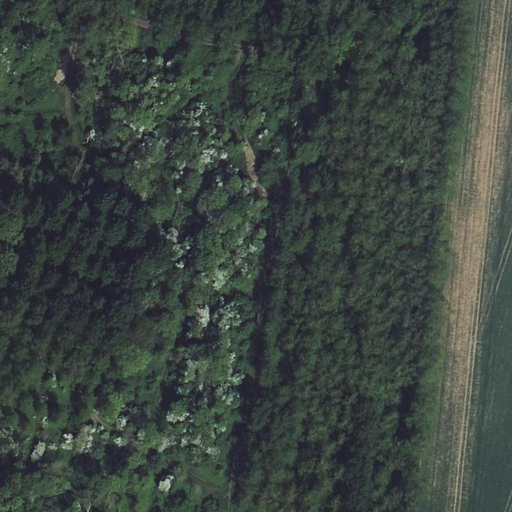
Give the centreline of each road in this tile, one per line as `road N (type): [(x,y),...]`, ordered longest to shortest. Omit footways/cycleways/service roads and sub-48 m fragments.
road 1 (track): [(231,511),(288,162),(319,76),(316,62),(72,0)]
road 2 (track): [(0,474),(15,470),(78,489),(147,449),(191,241),(186,203)]
road 3 (track): [(232,496),(91,414),(104,368)]
road 4 (track): [(82,2),(65,114),(77,152)]
